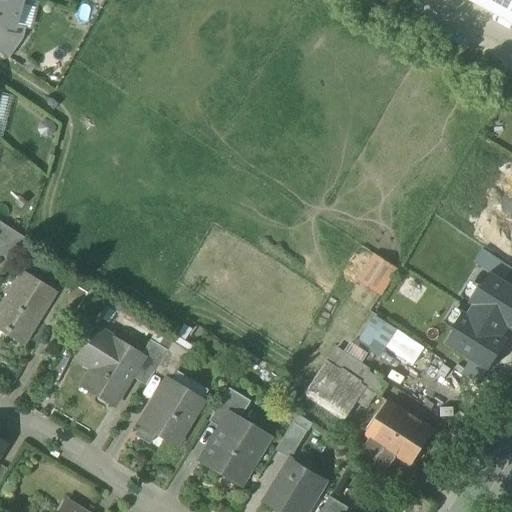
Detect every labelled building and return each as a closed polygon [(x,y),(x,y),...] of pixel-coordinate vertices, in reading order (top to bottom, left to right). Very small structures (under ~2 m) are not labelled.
[(16,0),(0,0),(0,20),(10,23),(16,0)] [(511,0),(473,0),(511,21),(511,0)] [(0,254),(11,257),(23,238),(0,222),(0,254)] [(380,297),(398,270),(371,253),(354,280),(380,297)] [(511,303),(511,285),(480,270),(451,323),(492,343),(511,303)] [(54,292),(23,273),(0,309),(0,324),(25,340),(54,292)] [(383,346),(413,365),(424,347),(372,314),(356,340),(378,354),(383,346)] [(110,339),(92,327),(74,358),(92,369),(81,387),(111,405),(129,376),(141,355),(140,354),(111,337),(110,339)] [(140,354),(141,355),(129,376),(145,386),(153,372),(166,351),(148,340),(140,354)] [(153,372),(165,380),(169,382),(188,352),(171,342),(166,351),(153,372)] [(332,346),(302,395),(343,421),(362,389),(377,398),(388,380),(332,346)] [(169,382),(165,380),(139,424),(140,424),(133,436),(149,446),(156,435),(174,445),(201,401),(169,382)] [(218,428),(227,413),(238,419),(249,401),(228,389),(208,422),(218,428)] [(439,429),(387,398),(370,426),(421,457),(439,429)] [(238,419),(227,413),(218,428),(199,460),(239,484),(268,438),(238,419)] [(274,451),(289,460),(290,460),(308,430),(292,421),(274,451)] [(421,457),(370,426),(352,453),(402,486),(421,457)] [(290,460),(289,460),(264,500),(282,511),(305,511),(324,482),(290,460)] [(85,511),(57,494),(46,511),(85,511)] [(321,511),(346,511),(349,508),(330,497),(321,511)]
